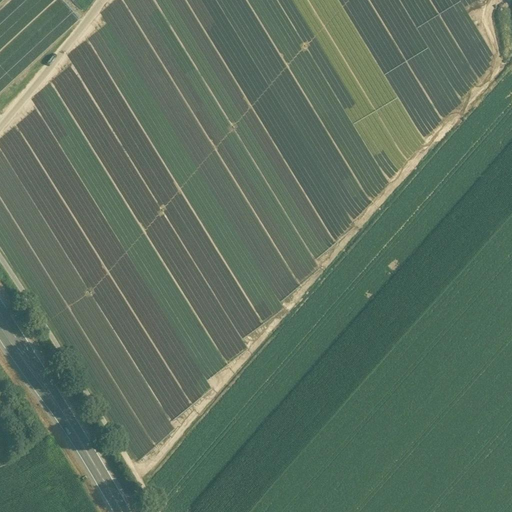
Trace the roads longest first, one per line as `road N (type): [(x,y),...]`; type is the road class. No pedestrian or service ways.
road 1 (track): [(157,511),(0,258)]
road 2 (secondary): [(0,319),(121,511)]
road 3 (unclassified): [(0,127),(101,0)]
